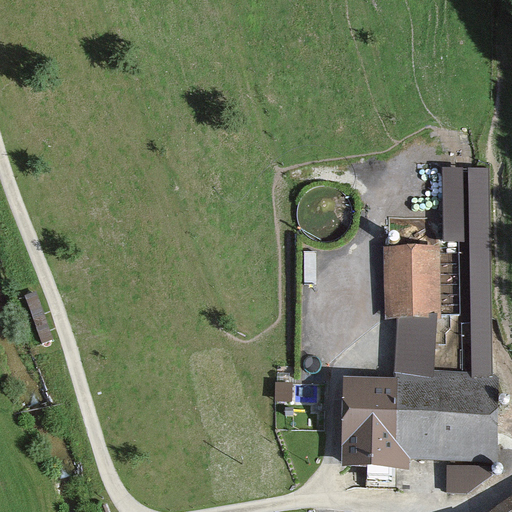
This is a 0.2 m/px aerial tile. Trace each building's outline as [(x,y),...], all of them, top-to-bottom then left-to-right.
[(442,167),(444,241),(464,241),(463,167),(442,167)] [(468,168),(472,371),(472,376),(493,376),(489,167),(468,168)] [(439,245),(383,247),(385,319),(398,319),(429,318),(428,313),(438,312),(441,312),(439,245)] [(394,372),(396,372),(433,377),(434,370),(438,312),(428,313),(429,318),(398,319),(394,372)] [(396,378),(343,376),(340,468),(410,470),(410,460),(496,463),(499,376),(493,376),(472,376),(472,371),(434,370),(433,377),(396,372),(396,378)] [(478,466),(447,465),(447,493),(468,494),(494,475),(478,466)] [(511,511),(511,496),(489,511),(511,511)]
